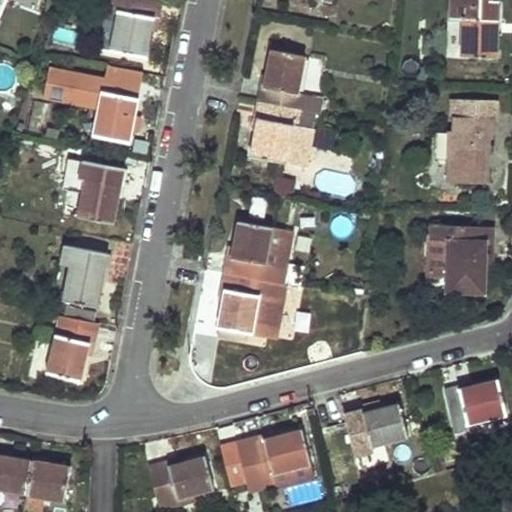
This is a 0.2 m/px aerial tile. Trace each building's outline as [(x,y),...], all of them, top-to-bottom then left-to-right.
[(112,50),(147,56),(152,30),(153,28),(150,27),(151,18),(158,19),(160,3),(146,0),(109,0),(107,11),(119,13),(112,50)] [(462,57),(496,59),(498,31),(494,30),(495,1),(490,1),(490,0),(451,0),(450,18),(463,19),(462,57)] [(320,113),(323,97),(299,92),(305,55),(271,49),(267,74),(266,77),(270,77),(268,87),(261,86),(259,102),(296,109),(302,110),(320,113)] [(136,116),(144,72),(109,65),(107,79),(89,76),(87,90),(104,93),(96,136),(130,143),(133,131),(136,116)] [(264,73),(261,86),(268,87),(270,77),(266,77),(267,74),(264,73)] [(296,109),(259,102),(256,119),(261,120),(260,129),(256,128),(251,156),(306,167),(313,129),(299,126),(293,125),(296,109)] [(302,110),(296,109),(293,125),(299,126),(302,110)] [(136,116),(133,131),(139,133),(142,117),(136,116)] [(452,117),(452,131),(464,131),(465,118),(452,117)] [(450,182),(487,183),(489,134),(494,134),(495,119),(465,118),(464,131),(452,131),(451,135),(451,161),(450,182)] [(435,160),(451,161),(451,135),(436,134),(435,160)] [(79,218),(114,224),(119,199),(119,196),(116,195),(118,186),(124,188),(127,171),(125,170),(125,168),(85,161),(84,163),(69,160),(66,176),(87,180),(79,218)] [(118,186),(116,195),(119,196),(119,199),(122,200),(124,188),(118,186)] [(294,231),(271,227),(239,220),(234,244),(233,248),(237,248),(235,257),(229,256),(225,272),(284,284),(294,231)] [(491,243),(491,227),(459,227),(459,240),(448,240),(448,226),(432,226),(431,241),(448,242),(446,292),(483,293),(485,267),(486,242),(491,243)] [(448,226),(448,240),(459,240),(459,227),(448,226)] [(65,301),(98,308),(103,284),(103,281),(101,280),(102,272),(109,273),(112,257),(108,256),(109,253),(67,245),(63,264),(71,265),(65,301)] [(102,272),(101,280),(103,281),(103,284),(106,285),(109,273),(102,272)] [(281,300),(284,284),(225,272),(222,290),(228,291),(226,299),(224,299),(223,300),(218,327),(251,333),(251,331),(258,296),(274,299),(281,300)] [(258,296),(251,331),(267,334),(274,299),(258,296)] [(67,307),(65,316),(95,322),(97,313),(67,307)] [(49,373),(82,381),(88,353),(85,353),(87,345),(93,346),(97,322),(95,322),(65,316),(62,336),(58,335),(49,373)] [(469,423),(508,414),(499,379),(473,386),(471,387),(472,390),(462,393),(460,386),(446,389),(456,433),(470,430),(469,423)] [(460,386),(462,393),(472,390),(471,387),(473,386),(472,383),(460,386)] [(346,414),(357,454),(375,450),(375,445),(409,436),(401,403),(375,410),(373,411),(374,414),(365,416),(363,410),(346,414)] [(363,410),(365,416),(374,414),(373,411),(375,410),(374,407),(363,410)] [(238,443),(250,491),(278,484),(275,473),(313,463),(304,429),(303,428),(284,434),(283,431),(238,443)] [(0,457),(7,459),(7,456),(9,456),(9,452),(0,449),(0,457)] [(33,460),(33,463),(44,465),(44,462),(45,462),(46,458),(34,455),(33,460)] [(0,489),(28,493),(33,463),(33,460),(9,456),(7,456),(7,459),(0,457),(0,489)] [(195,494),(216,489),(207,456),(182,463),(179,464),(179,467),(172,470),(170,463),(153,467),(164,508),(181,503),(179,498),(195,494)] [(170,463),(172,470),(179,467),(179,464),(182,463),(181,460),(170,463)] [(66,501),(71,466),(45,462),(44,462),(44,465),(33,463),(28,493),(27,495),(43,498),(66,501)] [(0,489),(0,502),(25,506),(27,495),(28,493),(0,489)] [(179,498),(181,503),(196,499),(195,494),(179,498)] [(27,495),(25,506),(42,509),(43,498),(27,495)]
